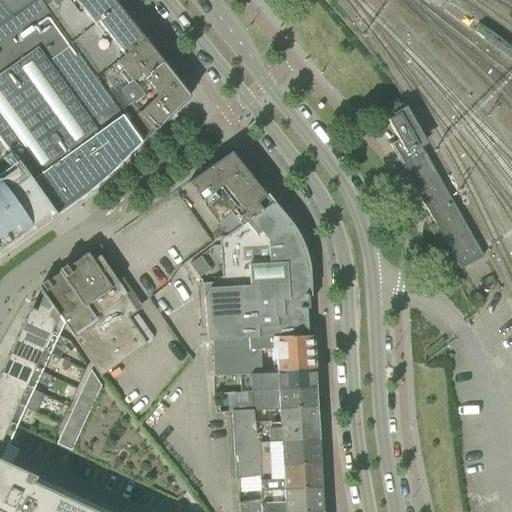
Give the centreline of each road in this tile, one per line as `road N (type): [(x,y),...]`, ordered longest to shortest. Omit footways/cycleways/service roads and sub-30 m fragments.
road 1 (tertiary): [(165,0),(320,197),(337,234),(368,511)]
road 2 (tertiary): [(395,511),(363,228),(344,181),(200,0)]
road 3 (residential): [(108,212),(11,282),(0,302)]
